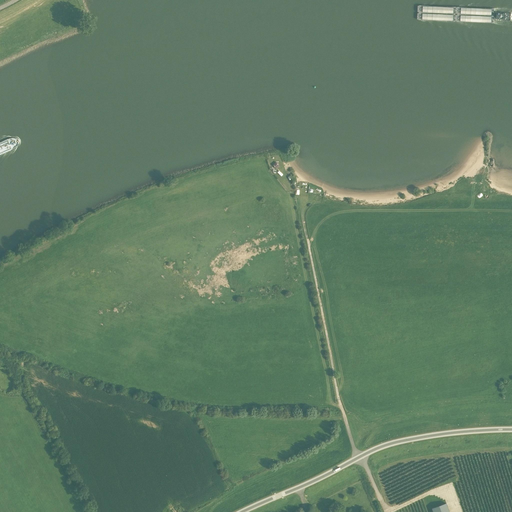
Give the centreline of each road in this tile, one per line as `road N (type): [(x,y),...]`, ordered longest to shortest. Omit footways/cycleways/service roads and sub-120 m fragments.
road 1 (track): [(462,511),(453,482),(387,511),(341,408),(304,220)]
road 2 (tertiary): [(241,511),(388,444),(511,429)]
road 3 (track): [(511,210),(331,210),(315,223),(309,245)]
